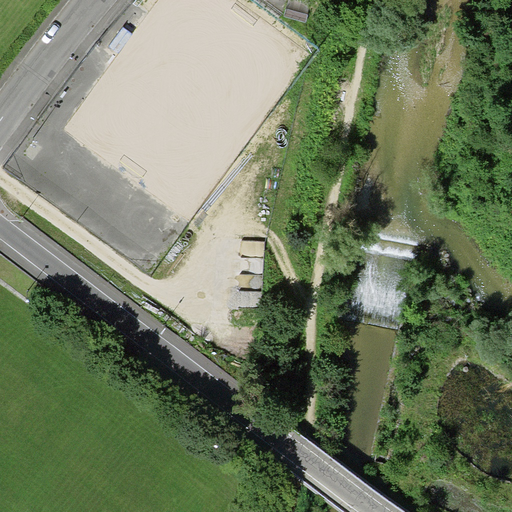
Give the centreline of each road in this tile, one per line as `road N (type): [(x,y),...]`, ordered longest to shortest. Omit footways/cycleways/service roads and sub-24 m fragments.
road 1 (motorway): [(375,511),(0,227)]
road 2 (residential): [(102,0),(0,126)]
